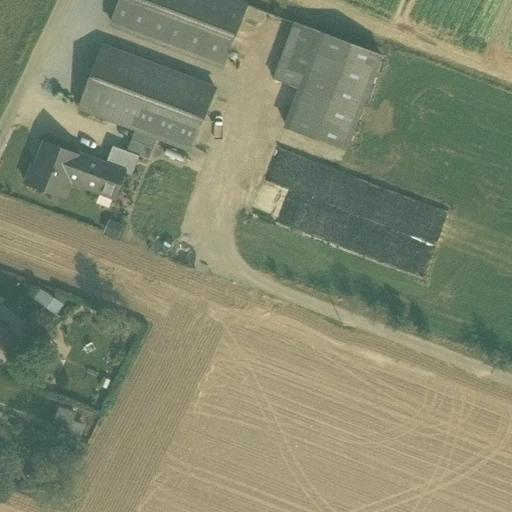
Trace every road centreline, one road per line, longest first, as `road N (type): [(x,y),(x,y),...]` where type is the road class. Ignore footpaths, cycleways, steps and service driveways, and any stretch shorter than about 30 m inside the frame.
road 1 (track): [(511,379),(268,289),(237,264),(214,213),(215,190),(278,26)]
road 2 (track): [(252,92),(58,18)]
road 3 (track): [(0,143),(66,0)]
